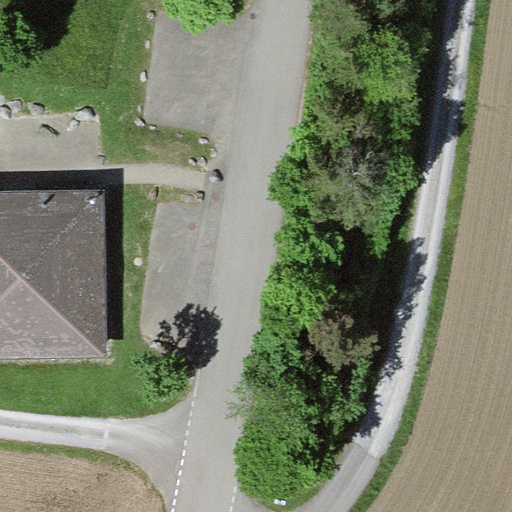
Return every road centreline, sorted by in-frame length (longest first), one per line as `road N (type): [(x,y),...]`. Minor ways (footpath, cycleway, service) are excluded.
road 1 (track): [(326,511),(380,436),(402,362),(466,0)]
road 2 (track): [(215,445),(0,421)]
